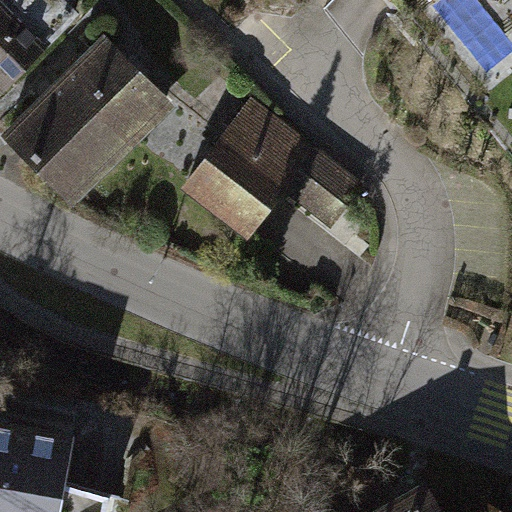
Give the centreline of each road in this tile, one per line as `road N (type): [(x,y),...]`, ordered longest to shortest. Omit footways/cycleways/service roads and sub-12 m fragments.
road 1 (residential): [(395,381),(419,239),(400,182),(211,0)]
road 2 (residential): [(395,381),(0,211)]
road 3 (residential): [(511,419),(395,381)]
